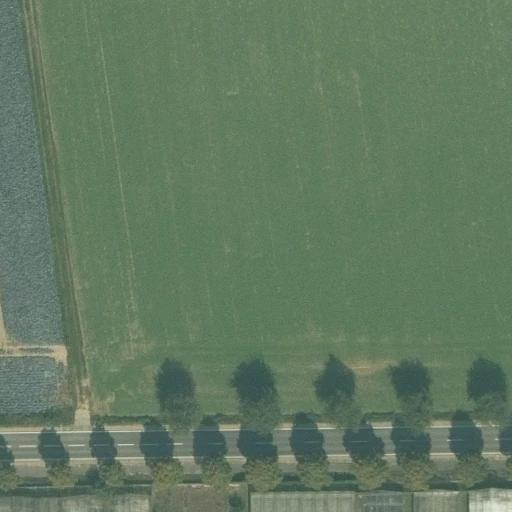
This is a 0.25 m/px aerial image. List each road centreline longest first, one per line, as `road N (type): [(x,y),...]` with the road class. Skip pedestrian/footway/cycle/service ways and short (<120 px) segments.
road 1 (tertiary): [(0,449),(511,441)]
road 2 (track): [(23,0),(85,448)]
